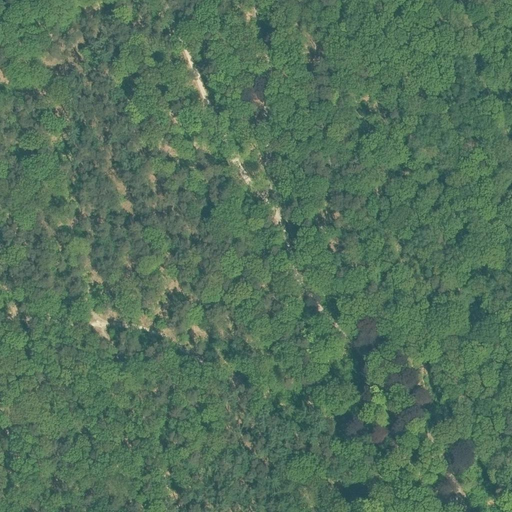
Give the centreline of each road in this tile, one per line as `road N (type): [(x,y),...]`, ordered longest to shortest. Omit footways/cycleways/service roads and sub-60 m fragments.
road 1 (track): [(161,0),(230,157),(275,215),(298,279),(424,438)]
road 2 (track): [(343,511),(357,496),(380,491),(457,496)]
